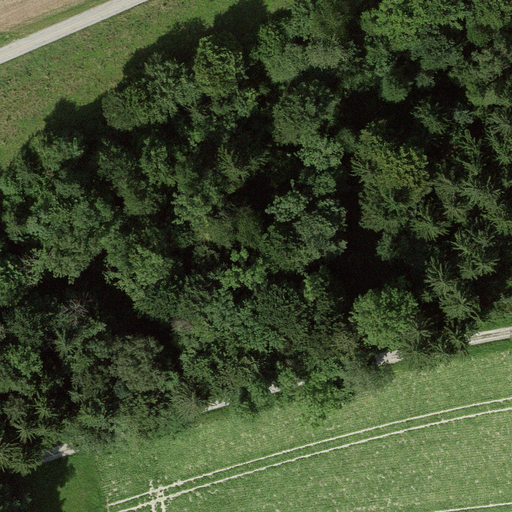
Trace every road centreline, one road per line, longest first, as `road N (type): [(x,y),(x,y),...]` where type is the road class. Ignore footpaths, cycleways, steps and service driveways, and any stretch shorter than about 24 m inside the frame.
road 1 (track): [(511,336),(264,388),(0,472)]
road 2 (track): [(0,58),(135,0)]
